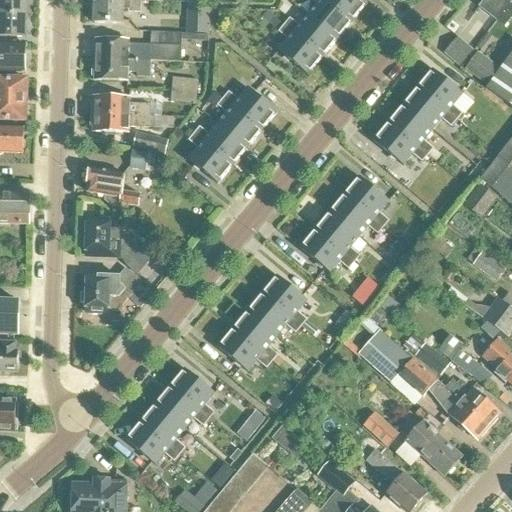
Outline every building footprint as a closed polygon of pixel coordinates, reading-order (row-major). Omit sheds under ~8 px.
[(0,0),(0,16),(27,17),(27,0),(0,0)] [(352,24),(322,0),(308,0),(317,7),(308,17),(337,42),(352,24)] [(322,0),(352,24),(367,6),(359,0),(322,0)] [(487,16),(497,23),(511,2),(511,0),(485,0),(478,9),(487,16)] [(141,3),(94,1),(93,25),(123,26),(123,11),(128,12),(128,14),(141,15),(141,3)] [(511,2),(497,23),(505,29),(511,19),(511,2)] [(0,38),(26,39),(27,17),(0,16),(0,38)] [(337,42),(308,17),(299,28),(290,20),(284,27),(323,59),(337,42)] [(209,36),(209,19),(187,18),(186,35),(209,36)] [(323,59),(284,27),(278,34),(288,42),(278,53),(308,78),(323,59)] [(95,62),(151,64),(180,65),(181,35),(163,35),(152,34),(151,48),(129,47),(129,42),(96,41),(96,44),(93,46),(93,54),(95,55),(95,62)] [(444,56),(460,69),(473,53),(458,39),(444,56)] [(0,73),(25,74),(25,71),(27,69),(27,61),(25,59),(26,47),(0,46),(0,73)] [(465,71),(488,87),(500,71),(477,55),(465,71)] [(500,71),(488,87),(488,88),(487,90),(511,108),(511,55),(500,72),(500,71)] [(151,64),(95,62),(95,69),(92,70),(92,78),(94,80),(94,82),(127,83),(128,75),(137,75),(137,79),(150,80),(151,64)] [(462,96),(433,72),(418,90),(457,123),(462,116),(453,108),(462,96)] [(173,80),(172,92),(197,95),(198,82),(173,80)] [(0,102),(26,103),(27,82),(0,81),(0,102)] [(238,102),(229,94),(223,101),(262,133),(277,115),(248,90),(238,102)] [(457,123),(418,90),(403,108),(433,132),(441,122),(451,130),(457,123)] [(197,95),(172,92),(171,105),(196,107),(197,95)] [(492,117),(500,105),(483,92),(474,103),(492,117)] [(91,105),(91,116),(150,118),(150,106),(130,106),(130,100),(94,99),(94,102),(91,105)] [(262,133),(223,101),(217,108),(227,115),(218,126),(247,151),(262,133)] [(26,103),(0,102),(0,122),(26,123),(26,103)] [(433,132),(403,108),(389,125),(428,158),(433,151),(424,143),(433,132)] [(150,118),(91,116),(90,128),(93,131),(93,134),(129,135),(129,129),(154,130),(154,118),(150,118)] [(428,158),(389,125),(373,144),(403,168),(412,157),(422,165),(428,158)] [(247,151),(218,126),(209,137),(200,129),(194,136),(233,168),(247,151)] [(0,156),(1,157),(3,155),(22,155),(23,152),(25,150),(25,144),(23,142),(23,131),(0,129),(0,156)] [(218,186),(233,168),(194,136),(188,143),(198,151),(188,162),(218,186)] [(133,150),(165,157),(168,145),(136,137),(133,150)] [(511,141),(481,182),(511,206),(511,141)] [(133,153),(130,171),(153,174),(156,156),(133,153)] [(86,176),(85,181),(88,183),(87,187),(89,187),(88,195),(106,197),(105,202),(112,207),(121,208),(122,204),(139,206),(140,194),(123,191),(125,175),(89,171),(89,174),(86,176)] [(389,203),(359,179),(344,197),(383,230),(389,223),(379,215),(389,203)] [(481,221),(497,200),(480,186),(463,207),(481,221)] [(0,226),(29,227),(29,209),(28,209),(29,197),(0,196),(0,226)] [(383,230),(344,197),(330,215),(359,239),(368,229),(378,236),(383,230)] [(359,239),(330,215),(315,233),(354,265),(360,258),(350,250),(359,239)] [(120,238),(120,233),(110,233),(110,223),(87,222),(86,258),(121,259),(127,268),(138,277),(151,261),(124,238),(120,238)] [(354,265),(315,233),(300,251),(330,275),(339,264),(349,272),(354,265)] [(397,243),(392,249),(400,255),(404,249),(397,243)] [(473,268),(497,285),(506,272),(483,255),(481,256),(475,251),(468,262),(474,266),(473,268)] [(86,314),(91,315),(93,317),(101,317),(104,315),(108,315),(108,314),(122,314),(122,308),(129,300),(142,311),(145,306),(133,295),(142,284),(126,271),(119,279),(87,278),(86,314)] [(362,302),(379,284),(369,275),(353,294),(362,302)] [(307,303),(277,278),(262,297),(301,329),(306,323),(307,322),(297,314),(307,303)] [(301,329),(262,297),(248,314),(277,339),(286,328),(296,336),(301,329)] [(488,323),(501,334),(505,337),(511,329),(511,309),(498,297),(482,314),(464,299),(460,303),(465,307),(480,320),(482,317),(488,323)] [(378,307),(392,318),(398,323),(405,313),(385,298),(378,307)] [(0,336),(18,337),(19,303),(0,302),(0,336)] [(392,318),(378,307),(369,319),(378,326),(383,320),(387,323),(392,318)] [(277,339),(248,314),(233,332),(272,364),(278,357),(268,349),(277,339)] [(306,323),(301,329),(313,338),(318,332),(306,323)] [(494,342),(501,334),(488,323),(481,330),(494,342)] [(272,364),(233,332),(218,350),(247,374),(257,363),(266,371),(272,364)] [(490,430),(445,390),(445,391),(381,332),(358,357),(391,386),(399,377),(423,399),(429,391),(438,399),(437,399),(440,401),(438,403),(449,417),(460,427),(458,429),(464,435),(466,432),(477,442),(479,439),(482,439),(490,430)] [(404,349),(415,358),(441,378),(450,367),(413,338),(404,349)] [(459,353),(463,348),(450,338),(439,353),(452,363),(472,378),(479,368),(459,353)] [(482,359),(497,372),(494,375),(505,386),(508,384),(511,387),(511,354),(498,342),(482,359)] [(18,353),(15,353),(16,345),(0,344),(0,373),(17,374),(17,371),(20,369),(20,365),(18,363),(18,353)] [(172,387),(170,390),(209,422),(215,415),(206,408),(215,396),(185,371),(182,375),(183,375),(173,387),(172,387)] [(453,382),(445,390),(490,430),(499,421),(498,418),(500,416),(472,391),(469,395),(453,382)] [(158,404),(155,407),(186,432),(194,421),(204,429),(209,422),(170,390),(168,392),(168,393),(158,405),(158,404)] [(273,413),(280,404),(273,398),(266,406),(273,413)] [(0,431),(15,432),(16,420),(18,418),(18,410),(16,408),(16,405),(0,403),(0,431)] [(143,422),(141,425),(180,457),(186,450),(177,443),(186,432),(155,407),(153,410),(154,410),(143,422)] [(257,431),(265,421),(255,413),(248,423),(257,431)] [(363,428),(387,449),(399,436),(375,415),(363,428)] [(429,418),(407,443),(424,459),(426,463),(430,465),(445,478),(446,476),(450,476),(454,470),(454,467),(461,460),(449,449),(450,447),(437,436),(443,429),(429,418)] [(128,440),(126,443),(156,468),(165,456),(174,464),(180,457),(141,425),(139,427),(139,428),(129,440),(128,440)] [(295,438),(283,428),(272,441),(285,451),(295,438)] [(325,453),(331,446),(327,442),(320,450),(325,453)] [(393,488),(385,497),(403,511),(416,511),(421,507),(419,506),(427,496),(375,452),(366,464),(393,488)] [(253,457),(247,465),(262,478),(269,470),(253,457)] [(247,465),(240,473),(255,486),(262,478),(247,465)] [(322,511),(375,511),(371,508),(367,511),(360,511),(355,508),(359,503),(347,493),(354,485),(329,465),(318,479),(337,494),(322,511)] [(240,473),(233,481),(249,494),(255,486),(240,473)] [(71,511),(124,511),(126,484),(110,484),(110,482),(94,481),(93,487),(73,486),(71,511)] [(233,481),(226,489),(242,502),(249,494),(233,481)] [(226,489),(220,497),(235,510),(242,502),(226,489)] [(201,511),(204,509),(184,492),(174,505),(183,511),(201,511)] [(289,501),(301,511),(308,511),(313,507),(296,493),(289,501)] [(220,497),(213,505),(221,511),(233,511),(235,510),(220,497)] [(282,509),(285,511),(301,511),(289,501),(282,509)]
